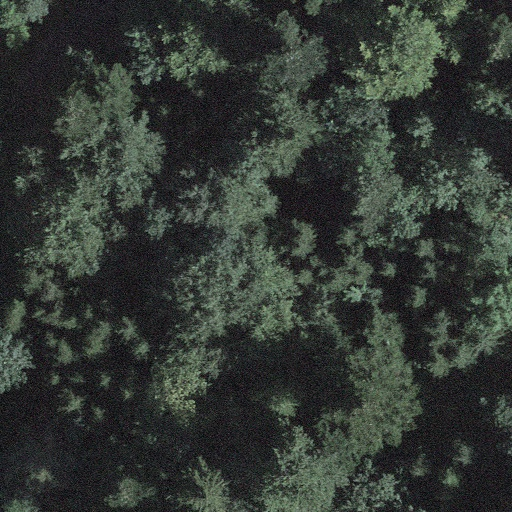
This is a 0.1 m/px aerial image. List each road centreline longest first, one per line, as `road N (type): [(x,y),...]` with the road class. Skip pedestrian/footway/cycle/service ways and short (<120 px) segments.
road 1 (track): [(309,511),(511,361)]
road 2 (unclassified): [(107,0),(39,88),(0,180)]
